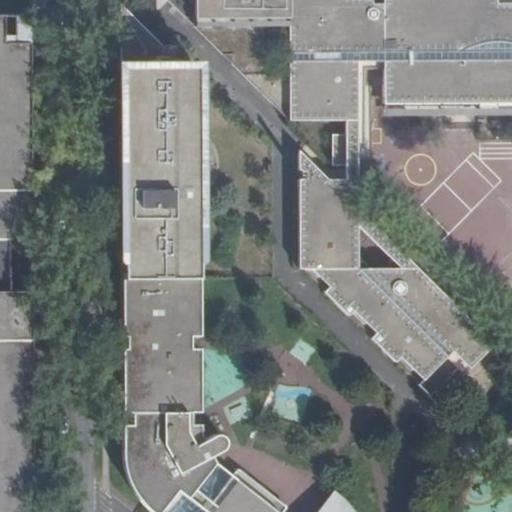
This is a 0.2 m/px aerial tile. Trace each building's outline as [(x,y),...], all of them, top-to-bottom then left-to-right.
[(511,0),(382,0),(383,3),(373,3),(372,0),(167,0),(185,17),(194,17),(194,26),(224,55),(233,55),(233,65),(290,120),(345,120),(345,134),(332,135),(333,164),(345,165),(345,178),(327,177),(300,153),(299,169),(303,169),(303,178),(299,178),(299,265),(321,287),(320,288),(347,314),(348,313),(372,336),(371,337),(394,361),(395,359),(419,384),(418,384),(429,395),(437,387),(442,393),(491,344),(415,267),(403,267),(403,268),(379,269),(379,268),(370,268),(358,254),(357,69),(383,71),(384,102),(403,103),(403,108),(409,115),(439,115),(439,104),(476,104),(476,108),(483,114),(511,114),(511,0)] [(117,8),(120,280),(194,280),(190,68),(169,68),(169,63),(172,61),(174,58),(174,55),(173,52),(172,49),(169,48),(166,47),(163,47),(162,50),(117,8)] [(0,505),(28,507),(28,293),(6,291),(6,241),(28,241),(27,43),(23,43),(22,19),(6,19),(7,33),(2,32),(2,16),(0,16),(0,505)] [(234,175),(235,126),(205,125),(203,174),(234,175)] [(197,280),(194,280),(120,280),(120,338),(124,338),(124,351),(120,351),(121,414),(130,414),(131,428),(122,428),(123,455),(124,468),(126,482),(130,493),(132,497),(136,507),(139,511),(355,511),(353,508),(350,504),(347,501),(345,498),(339,492),(334,488),(317,511),(284,511),(289,505),(239,469),(232,477),(213,465),(210,458),(215,455),(223,451),(226,448),(227,446),(227,443),(225,439),(223,438),(219,437),(216,437),(213,438),(202,443),(199,438),(199,427),(188,427),(188,414),(198,414),(199,351),(188,350),(188,338),(198,338),(197,280)] [(511,322),(503,331),(511,339),(511,322)]
